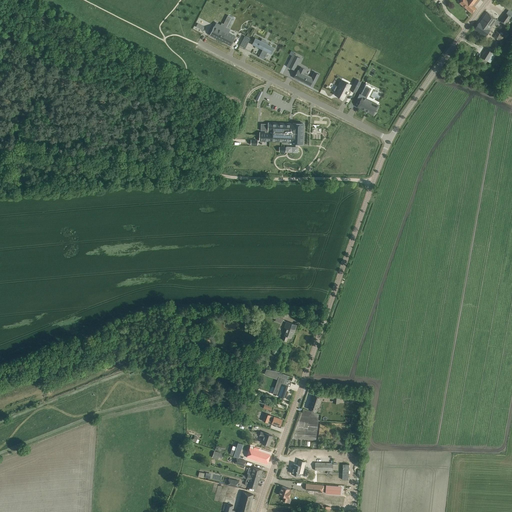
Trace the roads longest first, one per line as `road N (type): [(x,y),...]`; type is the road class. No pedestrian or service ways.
road 1 (unclassified): [(258,511),(390,140)]
road 2 (track): [(373,180),(243,177),(0,147)]
road 3 (residential): [(201,43),(390,140)]
road 4 (unclassified): [(390,140),(488,0)]
